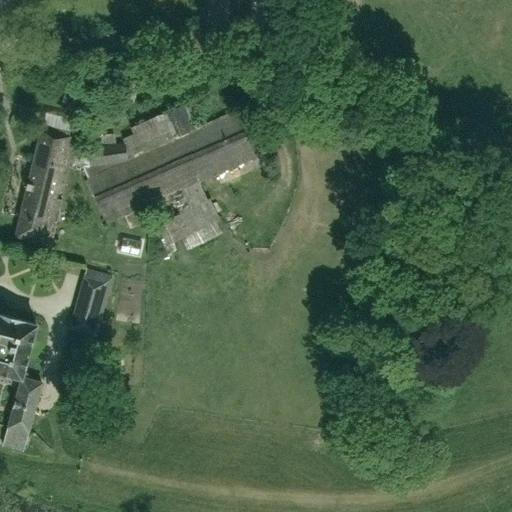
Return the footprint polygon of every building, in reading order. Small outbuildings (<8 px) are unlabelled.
[(241,29),(243,0),(210,0),(209,27),(241,29)] [(133,106),(141,77),(119,71),(111,101),(133,106)] [(200,181),(254,158),(235,112),(201,127),(190,102),(131,127),(134,133),(122,138),(124,142),(115,143),(114,133),(94,136),(96,147),(88,147),(89,144),(74,141),(75,137),(39,128),(13,237),(48,246),(60,199),(57,198),(59,189),(62,189),(67,170),(82,167),(88,179),(84,180),(92,197),(95,195),(106,221),(124,213),(131,228),(142,223),(135,209),(146,204),(155,221),(152,222),(167,254),(177,249),(174,242),(182,238),(187,250),(222,233),(216,221),(220,219),(210,198),(208,198),(200,181)] [(47,113),(43,126),(66,133),(70,120),(47,113)] [(87,270),(76,310),(100,317),(101,317),(112,277),(87,270)] [(72,327),(95,334),(100,317),(76,310),(72,327)] [(24,451),(42,382),(22,377),(36,324),(0,314),(0,372),(22,378),(4,446),(24,451)] [(0,412),(1,413),(9,382),(0,379),(0,412)]
